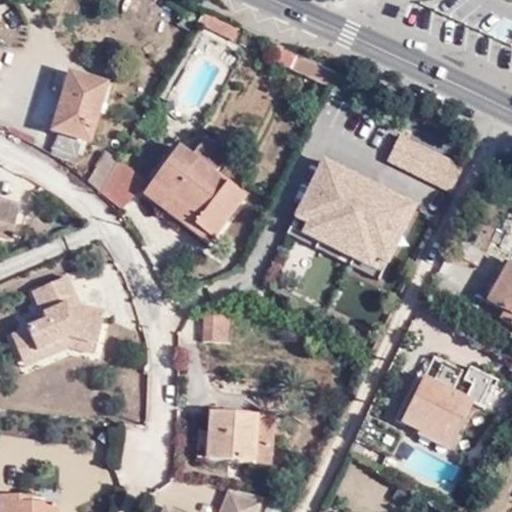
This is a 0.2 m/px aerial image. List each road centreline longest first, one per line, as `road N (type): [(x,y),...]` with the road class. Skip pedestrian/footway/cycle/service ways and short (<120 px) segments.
road 1 (residential): [(510,109),(307,511)]
road 2 (residential): [(0,144),(78,193),(124,242),(151,300),(160,366),(156,457)]
road 3 (primary): [(510,109),(274,0)]
